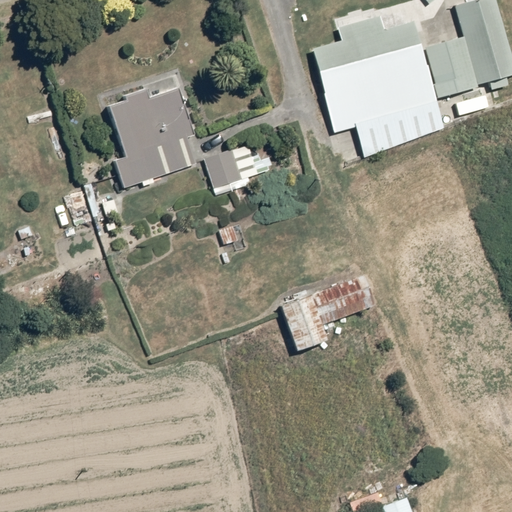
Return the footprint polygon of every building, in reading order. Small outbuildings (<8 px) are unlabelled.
[(474,0),(455,6),(464,37),(477,84),(511,74),(511,55),(496,0),(474,0)] [(382,28),(378,13),(337,25),(342,43),(311,52),(335,133),(354,127),(363,158),(444,128),(436,99),(477,87),(477,84),(464,37),(422,48),(413,19),(382,28)] [(185,129),(172,85),(145,93),(142,85),(125,90),(126,95),(103,101),(118,153),(107,156),(115,183),(190,162),(181,130),(185,129)] [(258,171),(251,153),(231,160),(227,147),(201,156),(212,186),(258,171)] [(378,305),(367,273),(283,301),(299,350),(331,339),(325,322),(378,305)] [(355,511),(383,502),(378,490),(351,500),(355,511)] [(414,511),(410,495),(383,502),(386,511),(414,511)]
